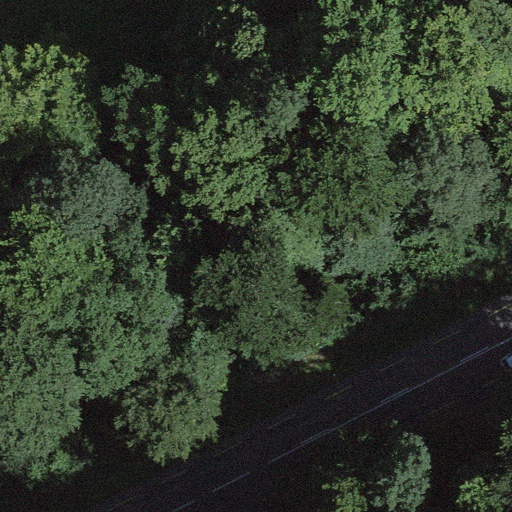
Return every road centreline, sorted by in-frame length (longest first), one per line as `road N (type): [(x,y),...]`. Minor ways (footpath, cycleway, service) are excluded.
road 1 (track): [(0,118),(511,26)]
road 2 (secondary): [(173,511),(511,338)]
